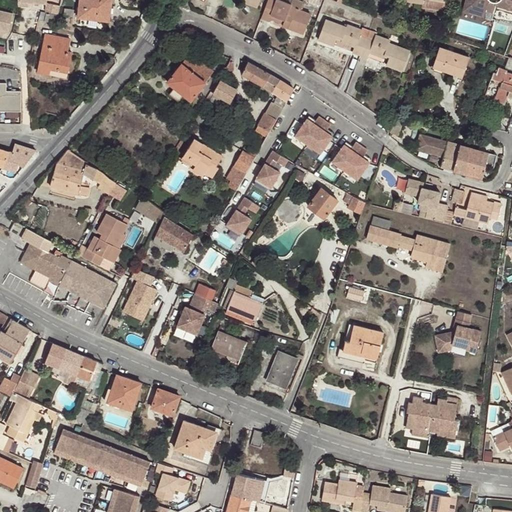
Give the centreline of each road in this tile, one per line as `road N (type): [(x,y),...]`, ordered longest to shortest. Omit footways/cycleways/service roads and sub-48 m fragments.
road 1 (residential): [(159,13),(278,62),(432,171),(491,185),(511,153)]
road 2 (unclassified): [(308,434),(80,339),(0,294)]
road 3 (unclassified): [(511,478),(415,465),(308,434)]
road 4 (secondary): [(49,142),(159,13)]
